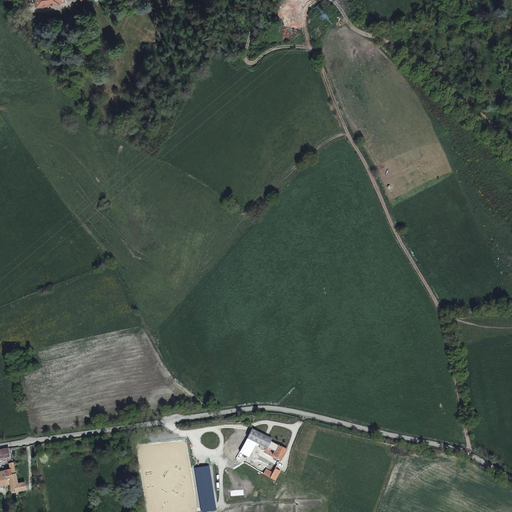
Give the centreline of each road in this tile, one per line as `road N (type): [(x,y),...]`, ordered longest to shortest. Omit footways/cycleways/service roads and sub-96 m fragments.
road 1 (track): [(470,456),(443,317),(348,136),(325,68),(301,46),(247,62),(264,0)]
road 2 (unclassified): [(511,474),(267,404),(0,441)]
